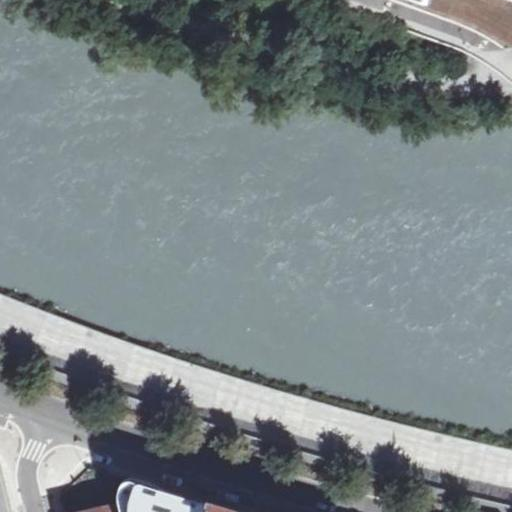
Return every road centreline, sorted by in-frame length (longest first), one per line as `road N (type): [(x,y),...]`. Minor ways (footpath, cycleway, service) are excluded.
road 1 (tertiary): [(511,461),(213,382),(0,306)]
road 2 (secondary): [(349,511),(51,417)]
